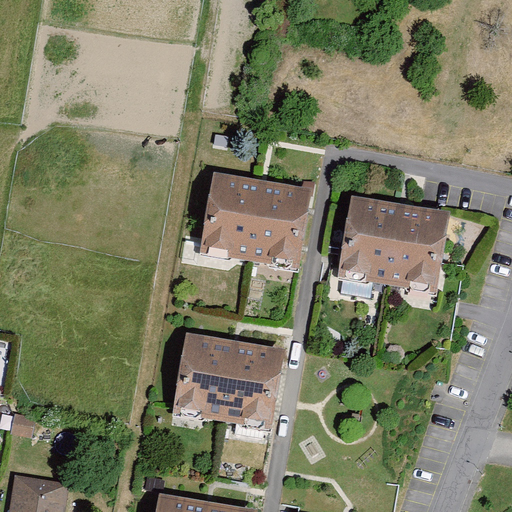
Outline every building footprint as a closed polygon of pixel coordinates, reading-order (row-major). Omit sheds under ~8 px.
[(260,188),(208,180),(195,260),(292,276),(305,195),(260,188)] [(443,217),(346,202),(333,283),(430,298),(443,217)] [(231,348),(180,340),(167,421),(265,437),(277,356),(231,348)] [(11,437),(32,441),(36,419),(15,415),(11,437)] [(11,476),(5,511),(61,511),(66,484),(11,476)] [(236,511),(198,506),(154,499),(152,511),(236,511)]
